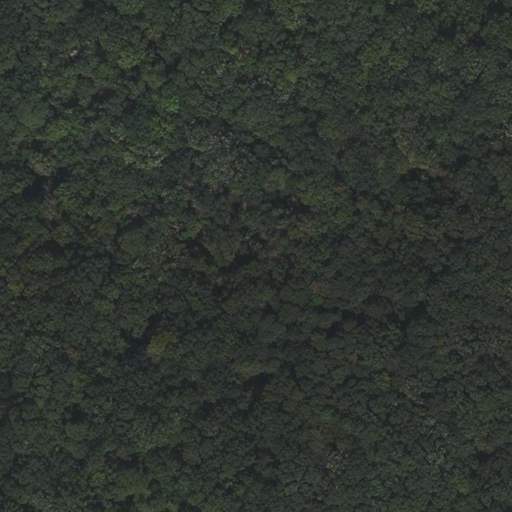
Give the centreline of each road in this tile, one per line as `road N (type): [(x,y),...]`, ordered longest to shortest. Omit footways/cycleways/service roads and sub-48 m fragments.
road 1 (track): [(0,122),(511,283)]
road 2 (track): [(0,96),(200,0)]
